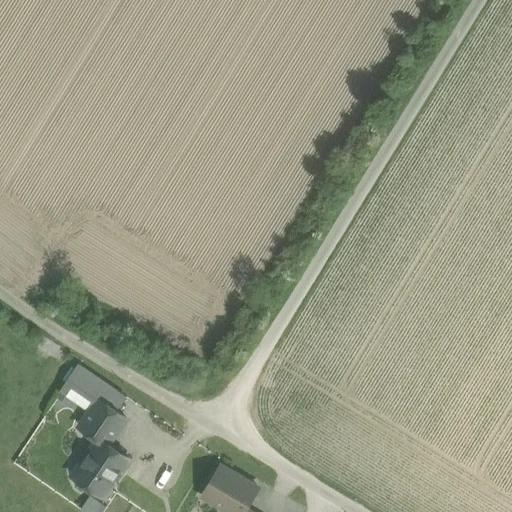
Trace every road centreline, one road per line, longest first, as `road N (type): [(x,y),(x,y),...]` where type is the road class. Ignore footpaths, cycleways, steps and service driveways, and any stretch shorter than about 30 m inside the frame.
road 1 (unclassified): [(478,0),(216,428)]
road 2 (unclassified): [(0,291),(216,428)]
road 3 (unclassified): [(216,428),(353,511)]
